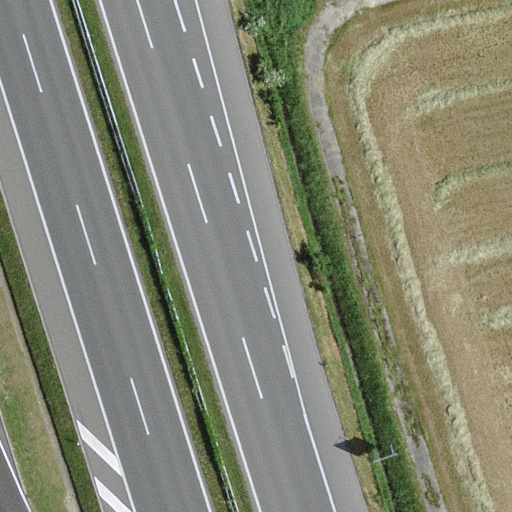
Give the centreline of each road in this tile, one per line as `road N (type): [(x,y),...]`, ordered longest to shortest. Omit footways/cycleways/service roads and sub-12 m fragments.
road 1 (track): [(375,0),(353,5),(324,33),(317,87),(337,180),(437,511)]
road 2 (motorway): [(14,0),(176,511)]
road 3 (motorway): [(298,511),(140,0)]
